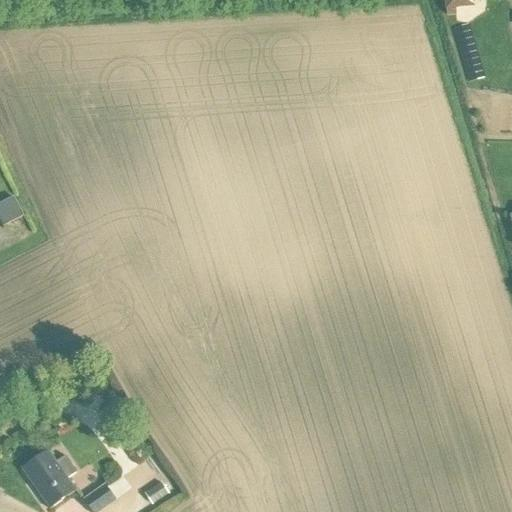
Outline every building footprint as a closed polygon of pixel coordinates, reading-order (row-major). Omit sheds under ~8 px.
[(475,11),(474,0),(445,0),(446,13),(475,11)] [(15,201),(0,208),(0,220),(4,229),(24,219),(15,201)] [(77,492),(68,479),(76,473),(65,457),(56,463),(47,451),(21,470),(50,511),(77,492)] [(162,484),(146,495),(152,505),(168,494),(162,484)] [(106,486),(84,502),(90,511),(100,511),(116,501),(106,486)]
